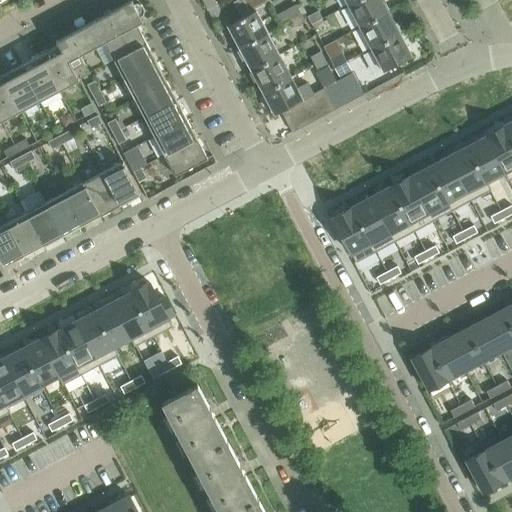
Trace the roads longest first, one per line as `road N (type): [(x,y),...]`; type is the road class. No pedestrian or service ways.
road 1 (residential): [(310,511),(157,228)]
road 2 (residential): [(463,64),(269,168)]
road 3 (unknown): [(188,338),(0,448)]
road 4 (residential): [(367,340),(269,168)]
road 5 (residential): [(458,511),(367,340)]
road 6 (residential): [(269,168),(177,0)]
road 7 (residential): [(157,228),(0,309)]
road 8 (residential): [(511,263),(367,340)]
road 9 (residential): [(269,168),(157,228)]
